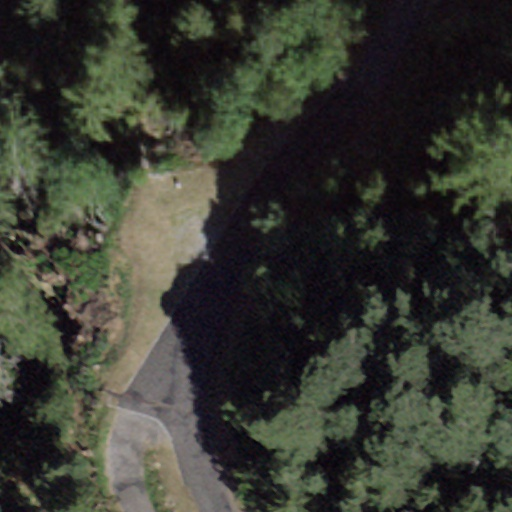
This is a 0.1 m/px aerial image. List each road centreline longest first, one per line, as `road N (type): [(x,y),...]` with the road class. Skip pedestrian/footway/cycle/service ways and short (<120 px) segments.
road 1 (unclassified): [(193,322),(243,221),(354,97),(385,54),(406,0)]
road 2 (unclassified): [(193,322),(146,388),(131,427),(143,511)]
road 3 (unclassified): [(215,511),(193,468),(187,431),(193,322)]
